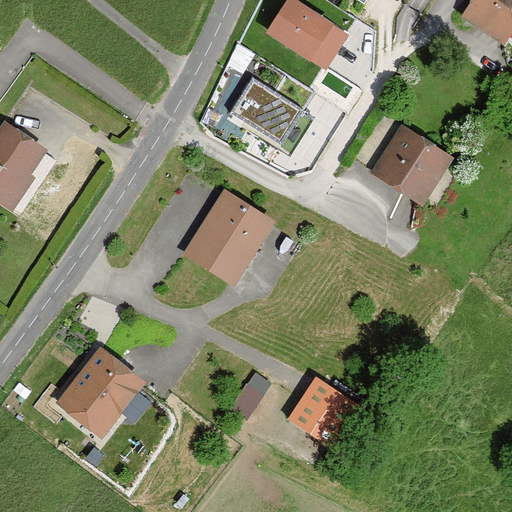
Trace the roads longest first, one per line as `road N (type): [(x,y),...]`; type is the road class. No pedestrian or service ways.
road 1 (tertiary): [(231,0),(153,151),(0,367)]
road 2 (unknown): [(200,64),(144,39),(94,0)]
